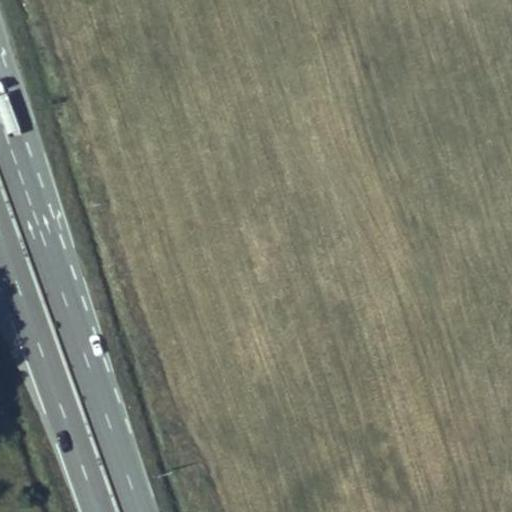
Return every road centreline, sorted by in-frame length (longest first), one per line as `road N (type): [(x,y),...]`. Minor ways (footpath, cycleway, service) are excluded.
road 1 (trunk): [(151,511),(12,122)]
road 2 (trunk): [(0,230),(99,511)]
